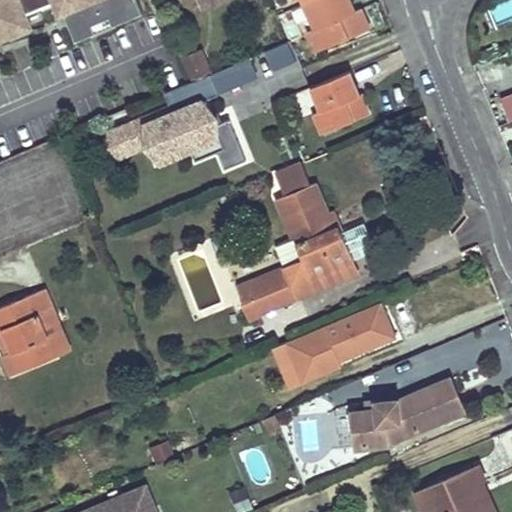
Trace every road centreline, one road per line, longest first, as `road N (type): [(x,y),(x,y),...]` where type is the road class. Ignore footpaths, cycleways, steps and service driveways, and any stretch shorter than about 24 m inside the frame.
road 1 (residential): [(423,0),(511,254)]
road 2 (unknown): [(0,165),(165,92)]
